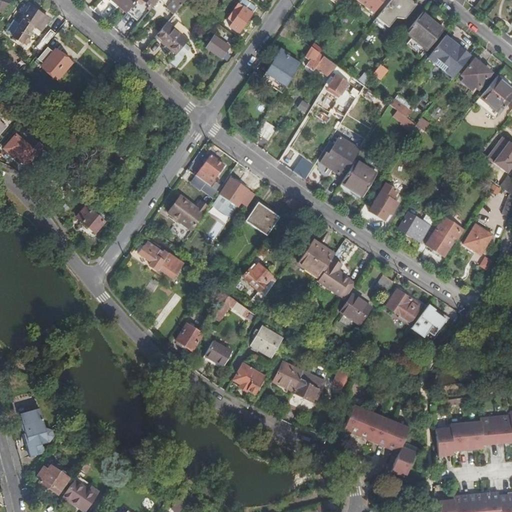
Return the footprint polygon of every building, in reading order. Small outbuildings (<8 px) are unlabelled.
[(0,0),(0,11),(5,14),(11,0),(0,0)] [(112,0),(126,12),(129,9),(135,0),(112,0)] [(135,0),(129,9),(136,15),(139,11),(145,16),(152,7),(149,5),(153,0),(135,0)] [(356,0),(371,11),(380,0),(356,0)] [(415,4),(409,0),(389,0),(376,18),(387,27),(395,17),(404,18),(415,4)] [(255,8),(246,2),(228,27),(237,33),(255,8)] [(15,25),(12,23),(5,33),(21,44),(22,42),(25,44),(29,39),(27,38),(30,33),(29,31),(32,26),(39,30),(47,19),(29,7),(22,18),(20,17),(15,25)] [(423,12),(422,13),(442,30),(443,28),(423,12)] [(422,13),(406,32),(427,49),(442,30),(422,13)] [(176,54),(178,52),(189,39),(167,21),(155,35),(165,44),(163,47),(168,52),(170,49),(176,54)] [(230,47),(226,44),(232,35),(223,28),(220,32),(224,35),(221,40),(216,37),(208,48),(221,58),(230,47)] [(35,46),(40,50),(54,34),(48,29),(35,46)] [(145,48),(155,35),(150,32),(140,44),(145,48)] [(427,58),(433,63),(436,59),(447,69),(445,72),(452,78),(470,56),(458,47),(456,49),(443,38),(427,58)] [(34,62),(40,67),(41,66),(56,79),(70,63),(54,49),(52,51),(47,47),(34,62)] [(337,66),(311,47),(305,57),(310,60),(307,66),(314,70),(317,65),(331,75),(337,66)] [(176,54),(169,62),(175,67),(183,56),(178,52),(176,54)] [(261,81),(282,94),(300,66),(279,53),(261,81)] [(433,63),(445,72),(447,69),(436,59),(433,63)] [(463,77),(474,86),(477,89),(490,73),(474,59),(460,75),(463,77)] [(363,85),(368,89),(377,78),(379,79),(386,70),(380,65),(363,85)] [(335,75),(328,86),(340,94),(347,83),(344,80),(347,75),(336,68),(333,74),(335,75)] [(511,96),(511,90),(495,76),(475,101),(494,118),(511,96)] [(474,86),(463,77),(461,80),(472,90),(474,86)] [(340,94),(328,86),(326,89),(338,97),(340,94)] [(388,90),(381,98),(389,104),(393,99),(395,96),(388,90)] [(389,104),(396,109),(405,116),(408,111),(393,99),(389,104)] [(304,111),(309,105),(302,101),(297,107),(304,111)] [(436,119),(442,111),(436,107),(430,114),(436,119)] [(401,120),(411,128),(415,123),(405,116),(396,109),(392,113),(401,120)] [(243,122),(253,130),(258,122),(248,115),(243,122)] [(424,130),(429,122),(421,116),(415,124),(424,130)] [(48,121),(58,130),(61,126),(52,117),(48,121)] [(277,129),(266,121),(258,132),(268,140),(277,129)] [(123,146),(120,144),(122,141),(111,132),(96,149),(110,161),(123,146)] [(326,152),(320,161),(339,173),(341,169),(344,172),(359,148),(339,135),(328,153),(326,152)] [(22,161),(28,165),(39,151),(34,147),(32,150),(16,136),(3,150),(11,157),(13,155),(21,162),(22,161)] [(296,152),(303,157),(312,143),(304,138),(296,152)] [(195,174),(209,184),(213,178),(218,181),(227,168),(209,155),(195,174)] [(464,169),(468,162),(463,159),(459,166),(464,169)] [(355,160),(341,182),(363,195),(377,173),(355,160)] [(209,184),(195,174),(190,181),(204,191),(209,184)] [(219,193),(236,205),(239,202),(244,205),(252,195),(230,179),(219,193)] [(369,211),(384,221),(390,213),(392,215),(399,204),(394,200),(399,192),(387,184),(369,211)] [(168,212),(192,229),(204,212),(182,196),(176,204),(174,203),(168,212)] [(255,201),(257,202),(265,207),(267,203),(258,197),(255,201)] [(265,207),(257,202),(245,221),(266,235),(279,217),(265,207)] [(78,216),(82,221),(94,231),(103,221),(95,215),(99,211),(89,203),(78,216)] [(408,211),(398,227),(413,236),(422,220),(408,211)] [(297,233),(304,238),(312,226),(304,221),(297,233)] [(474,222),(462,241),(478,252),(491,233),(474,222)] [(196,237),(207,244),(215,233),(204,225),(196,237)] [(425,243),(442,255),(453,239),(451,238),(452,235),(438,225),(425,243)] [(297,260),(319,275),(333,255),(334,253),(313,238),(297,260)] [(158,269),(170,278),(176,270),(170,265),(174,258),(164,251),(159,259),(156,257),(159,252),(148,244),(144,249),(143,248),(139,254),(152,264),(150,267),(156,272),(158,269)] [(342,262),(333,255),(319,275),(318,277),(345,298),(356,282),(338,269),(342,262)] [(184,265),(174,258),(170,265),(176,270),(170,278),(173,280),(184,265)] [(362,271),(367,264),(358,258),(354,265),(362,271)] [(258,306),(275,281),(257,266),(255,268),(250,273),(247,271),(241,277),(257,291),(249,299),(258,306)] [(375,286),(385,293),(393,280),(384,274),(375,286)] [(400,314),(398,316),(408,323),(422,303),(412,296),(411,297),(398,288),(387,305),(400,314)] [(359,323),(371,306),(353,293),(341,310),(359,323)] [(225,303),(215,320),(221,324),(230,309),(253,325),(258,317),(231,298),(227,304),(225,303)] [(449,318),(428,304),(410,328),(431,344),(449,318)] [(176,341),(191,351),(202,335),(186,325),(176,341)] [(261,326),(250,345),(272,358),(282,339),(261,326)] [(203,356),(221,367),(231,350),(213,339),(203,356)] [(272,383),(292,392),(298,381),(302,372),(282,363),(272,383)] [(243,364),(233,382),(241,386),(239,389),(246,393),(248,391),(256,396),(266,378),(258,373),(243,364)] [(334,392),(342,396),(351,375),(343,372),(334,392)] [(298,381),(292,392),(286,405),(299,412),(305,399),(311,402),(314,396),(317,398),(320,391),(298,381)] [(397,455),(390,473),(404,479),(409,466),(416,450),(402,444),(407,430),(353,407),(342,433),(397,455)] [(511,411),(510,412),(510,416),(496,417),(480,418),(480,422),(450,424),(450,429),(435,430),(437,446),(438,459),(453,457),(453,453),(463,452),(477,450),(483,450),(483,446),(493,445),(507,444),(511,443),(511,411)] [(29,442),(31,442),(33,447),(49,442),(42,421),(25,427),(27,434),(26,434),(29,442)] [(86,464),(81,471),(85,474),(90,467),(86,464)] [(51,466),(47,471),(44,468),(38,476),(42,479),(40,482),(57,495),(68,479),(51,466)] [(74,481),(71,485),(94,501),(97,497),(74,481)] [(71,485),(60,501),(75,511),(76,510),(79,511),(86,511),(94,501),(71,485)] [(439,511),(438,511),(511,511),(511,493),(507,494),(498,494),(498,491),(490,492),(475,493),(461,495),(452,496),(452,499),(438,501),(439,511)]
